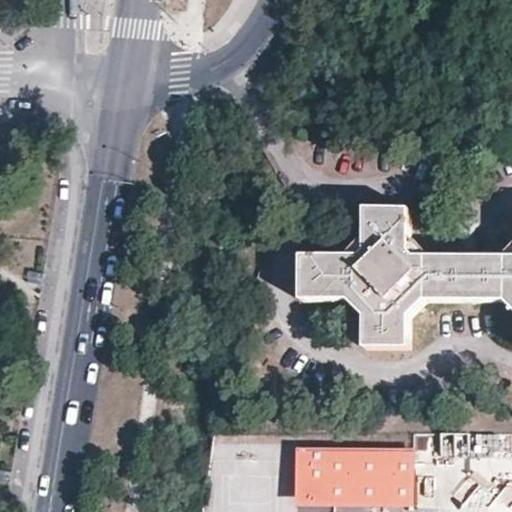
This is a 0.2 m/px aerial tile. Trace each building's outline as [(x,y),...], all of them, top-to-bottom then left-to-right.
[(364,262),(356,262),(305,261),(304,305),(351,306),(368,324),(367,352),(375,353),(411,353),(411,322),(428,305),(508,306),(511,310),(511,261),(511,262),(476,262),(460,262),(423,261),(418,261),(416,261),(412,258),(412,247),(412,214),(369,213),(368,246),(368,257),(364,262)] [(356,254),(356,262),(364,262),(368,257),(368,246),(363,246),(356,254)] [(417,247),(412,247),(412,258),(416,261),(418,261),(423,261),(423,254),(417,247)] [(461,252),(460,262),(476,262),(477,252),(461,252)] [(511,468),(511,450),(473,451),(473,468),(511,468)] [(298,509),(416,510),(417,455),(299,454),(298,509)]
